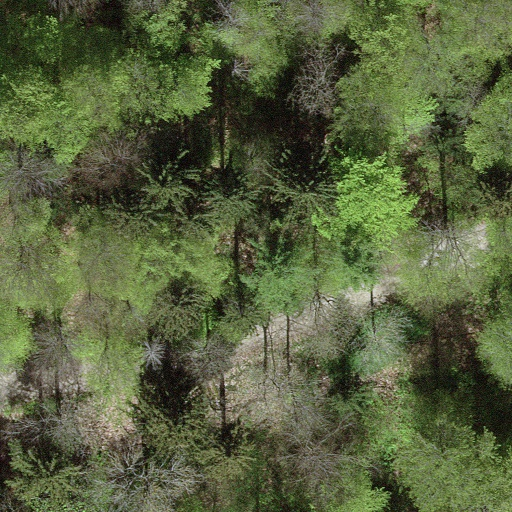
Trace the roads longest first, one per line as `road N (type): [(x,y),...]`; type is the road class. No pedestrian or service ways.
road 1 (track): [(0,381),(52,381),(172,359),(334,301)]
road 2 (track): [(511,236),(334,301)]
